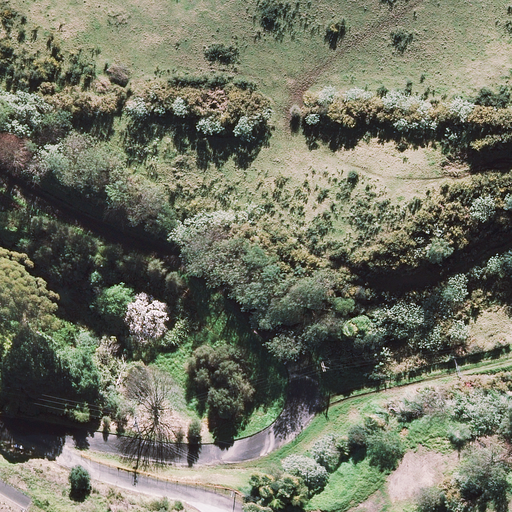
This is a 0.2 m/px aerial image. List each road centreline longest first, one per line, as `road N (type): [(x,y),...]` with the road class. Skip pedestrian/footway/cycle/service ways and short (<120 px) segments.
road 1 (residential): [(0,425),(190,456),(285,436),(303,396),(293,352),(243,302),(0,169)]
road 2 (track): [(511,380),(463,395),(303,396)]
